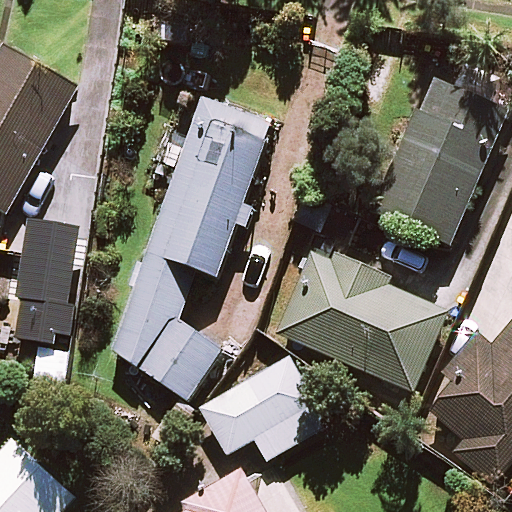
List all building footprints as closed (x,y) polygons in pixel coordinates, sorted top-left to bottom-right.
[(10,54),(0,71),(0,213),(8,218),(79,94),(10,54)] [(509,118),(434,85),(378,215),(452,248),(509,118)] [(205,106),(114,357),(190,404),(221,337),(181,323),(194,288),(215,296),(275,131),(205,106)] [(74,240),(44,235),(33,301),(18,299),(13,330),(45,336),(35,399),(63,403),(78,310),(63,308),(74,240)] [(453,313),(318,254),(280,339),(416,398),(453,313)] [(511,332),(496,352),(481,340),(447,380),(457,388),(433,417),(466,444),(455,457),(495,490),(511,469),(511,332)] [(329,432),(290,366),(204,416),(230,460),(257,445),(269,466),(329,432)] [(0,511),(73,511),(81,504),(18,444),(0,463),(0,511)] [(262,511),(244,478),(182,511),(262,511)]
